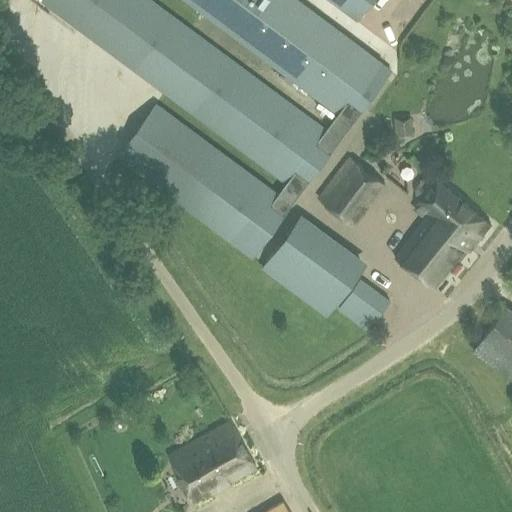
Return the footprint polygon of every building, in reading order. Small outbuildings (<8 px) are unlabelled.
[(44,0),(165,90),(301,191),(339,140),(151,0),(44,0)] [(189,0),(352,122),(391,70),(296,0),(189,0)] [(333,0),(357,17),(370,0),(333,0)] [(252,256),(293,202),(156,101),(116,155),(252,256)] [(353,224),(385,183),(350,156),(319,197),(353,224)] [(435,288),(471,241),(475,244),(489,225),(428,176),(423,177),(415,187),(416,193),(421,199),(433,209),(395,256),(420,276),(435,288)] [(328,312),(359,269),(294,223),(263,265),(328,312)] [(368,330),(391,298),(361,276),(338,308),(368,330)] [(511,376),(511,324),(498,315),(473,349),(511,376)] [(232,420),(197,440),(222,485),(257,465),(232,420)] [(197,440),(171,455),(194,501),(222,485),(197,440)] [(264,511),(291,511),(284,500),(264,511)]
